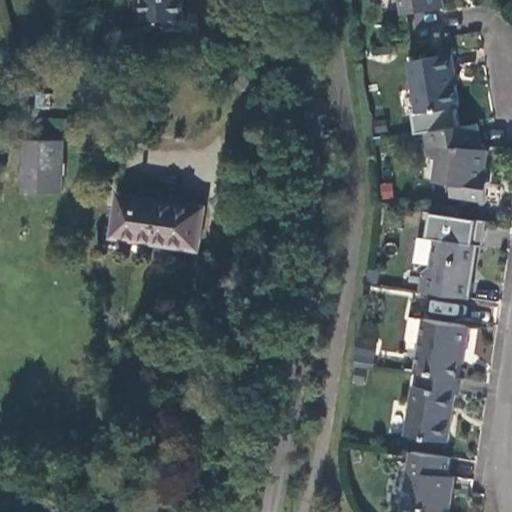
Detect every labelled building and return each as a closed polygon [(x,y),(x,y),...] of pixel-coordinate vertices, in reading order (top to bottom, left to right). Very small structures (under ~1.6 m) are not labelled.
[(149,0),(150,24),(169,23),(169,32),(190,32),(188,0),(149,0)] [(405,0),(407,12),(448,6),(447,0),(405,0)] [(167,59),(167,48),(150,48),(150,59),(167,59)] [(457,53),(412,60),(420,111),(461,105),(457,70),(459,70),(457,53)] [(242,97),(251,84),(242,78),(233,90),(242,97)] [(486,146),(481,121),(430,130),(432,153),(443,155),(439,178),(457,181),(455,195),(489,200),(493,179),(487,178),(492,147),(486,146)] [(67,194),(70,143),(34,141),(32,193),(67,194)] [(206,208),(120,195),(115,237),(198,250),(201,246),(206,208)] [(428,266),(424,288),(475,297),(478,278),(474,277),(480,240),(439,234),(435,260),(428,266)] [(431,299),(429,310),(456,316),(458,305),(431,299)] [(290,321),(293,305),(279,303),(276,319),(290,321)] [(428,316),(420,370),(424,371),(463,377),(468,345),(472,346),(475,323),(428,316)] [(364,348),(362,361),(375,363),(376,350),(364,348)] [(370,380),(372,368),(361,366),(360,379),(370,380)] [(464,393),(467,377),(463,377),(424,371),(422,384),(417,383),(408,432),(451,439),(460,392),(464,393)] [(448,486),(453,456),(416,450),(407,504),(453,511),(457,488),(448,486)]
